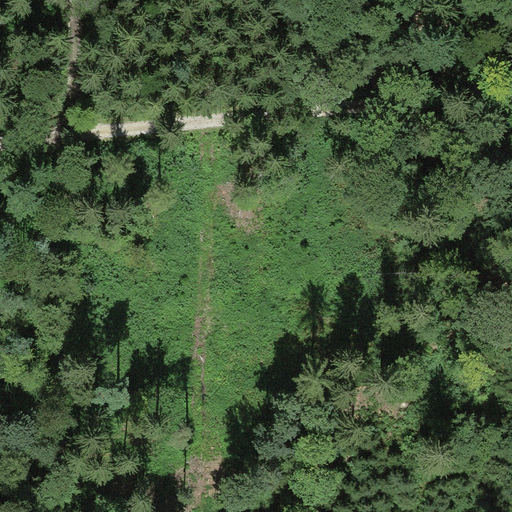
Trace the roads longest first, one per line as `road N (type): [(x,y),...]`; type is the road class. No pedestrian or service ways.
road 1 (track): [(511,90),(0,139)]
road 2 (track): [(71,0),(82,126)]
